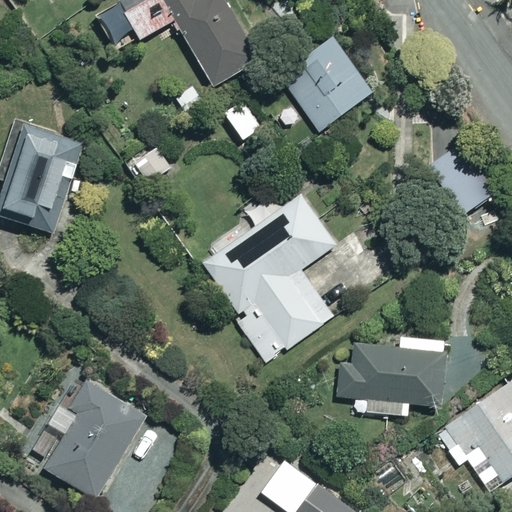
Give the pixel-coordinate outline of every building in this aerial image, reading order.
[(258,60),(224,0),(119,0),(98,12),(119,50),(174,19),(212,86),(258,60)] [(373,89),(333,36),(280,76),(319,129),(373,89)] [(205,100),(190,85),(173,102),(189,117),(205,100)] [(84,142),(24,123),(0,196),(0,215),(54,233),(84,142)] [(493,195),(465,145),(430,165),(458,215),(493,195)] [(171,164),(156,146),(134,163),(150,182),(171,164)] [(335,244),(301,194),(202,262),(239,316),(236,318),(266,361),(332,315),(300,268),(335,244)] [(443,337),(400,335),(399,345),(354,343),(353,363),(338,362),(336,396),(354,397),(353,411),(408,414),(409,403),(439,405),(443,337)] [(511,473),(511,378),(438,433),(460,462),(466,458),(489,490),(511,473)] [(144,413),(87,380),(69,410),(76,414),(46,465),(96,495),(144,413)] [(360,511),(319,482),(297,511),(360,511)]
